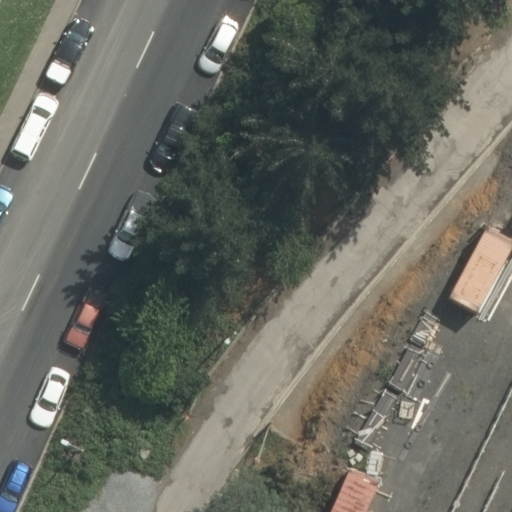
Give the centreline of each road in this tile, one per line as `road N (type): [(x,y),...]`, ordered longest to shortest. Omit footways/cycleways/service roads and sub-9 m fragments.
road 1 (unknown): [(164,511),(362,208),(511,31)]
road 2 (unclassified): [(168,0),(0,363)]
